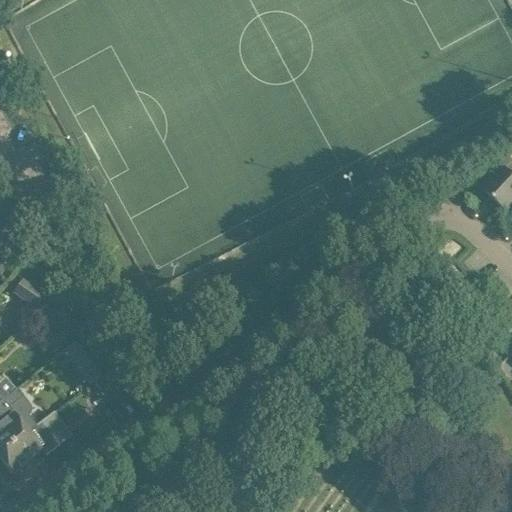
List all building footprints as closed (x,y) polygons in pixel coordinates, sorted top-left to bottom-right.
[(511,159),(509,153),(494,163),(476,174),(477,175),(482,172),(488,181),(491,184),(484,192),(507,213),(511,207),(511,159)] [(62,233),(72,257),(91,248),(81,225),(62,233)] [(23,281),(13,296),(34,310),(44,296),(23,281)] [(62,308),(48,319),(67,343),(81,332),(62,308)] [(95,359),(78,372),(88,386),(105,373),(95,359)] [(123,399),(111,383),(105,375),(92,384),(111,408),(123,399)] [(0,424),(0,454),(37,426),(29,416),(30,416),(29,416),(30,415),(31,412),(31,411),(31,408),(30,406),(17,389),(13,393),(5,400),(5,401),(0,405),(0,418),(3,422),(0,424)] [(37,426),(0,454),(0,458),(13,475),(37,456),(47,469),(66,455),(67,456),(80,446),(73,433),(57,443),(41,423),(37,426)]
